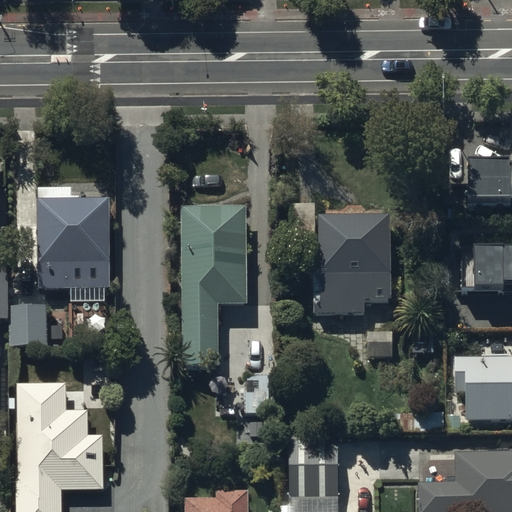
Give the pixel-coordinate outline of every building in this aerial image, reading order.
[(511,164),(464,166),(465,209),(511,207),(511,164)] [(109,202),(37,203),(38,293),(110,292),(109,202)] [(244,212),(182,212),(183,370),(219,369),(219,309),(245,309),(244,212)] [(387,216),(314,218),(318,317),(365,316),(364,305),(390,305),(387,216)] [(511,252),(459,253),(460,303),(511,302),(511,252)] [(45,310),(9,310),(9,348),(46,348),(45,310)] [(511,360),(453,361),(453,396),(465,396),(465,424),(511,423),(511,360)] [(66,387),(16,388),(18,483),(15,483),(15,511),(60,511),(61,493),(102,492),(102,439),(87,439),(87,414),(83,414),(83,393),(66,393),(66,387)] [(337,442),(288,442),(289,498),(338,498),(337,442)] [(511,511),(511,455),(454,457),(455,487),(417,487),(417,511),(511,511)] [(247,511),(247,495),(215,496),(215,502),(185,503),(184,511),(247,511)]
